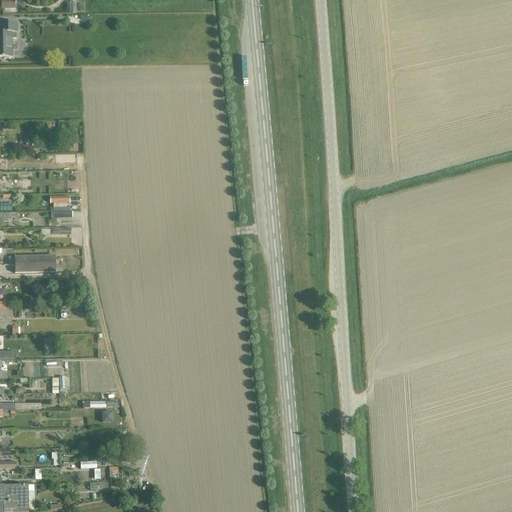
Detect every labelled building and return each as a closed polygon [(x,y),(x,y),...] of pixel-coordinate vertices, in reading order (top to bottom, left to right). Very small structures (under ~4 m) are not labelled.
[(1,0),(2,8),(16,8),(15,0),(1,0)] [(4,59),(6,59),(8,58),(12,58),(11,39),(16,39),(16,33),(17,33),(17,23),(0,22),(0,58),(2,58),(4,59)] [(55,257),(15,258),(15,274),(56,273),(55,257)] [(0,318),(9,319),(9,310),(6,310),(0,309),(0,318)] [(113,422),(113,412),(102,412),(103,422),(113,422)] [(136,490),(142,489),(140,476),(142,476),(142,469),(133,470),(136,490)] [(98,482),(86,483),(86,491),(98,491),(98,482)] [(4,486),(0,486),(0,511),(28,511),(28,486),(4,486)]
